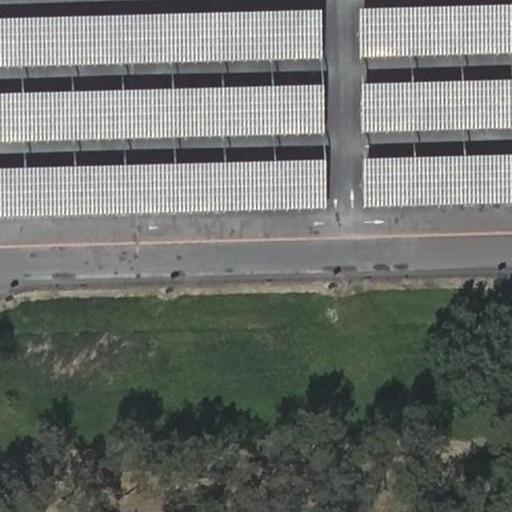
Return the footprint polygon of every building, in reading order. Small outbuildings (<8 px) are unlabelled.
[(511,4),(360,8),(362,57),(511,52),(511,4)] [(321,9),(0,17),(0,66),(322,57),(321,9)] [(511,79),(360,83),(362,132),(511,127),(511,79)] [(321,84),(0,92),(0,141),(322,132),(321,84)] [(511,154),(364,159),(365,207),(511,203),(511,154)] [(324,160),(0,168),(0,216),(326,208),(324,160)]
